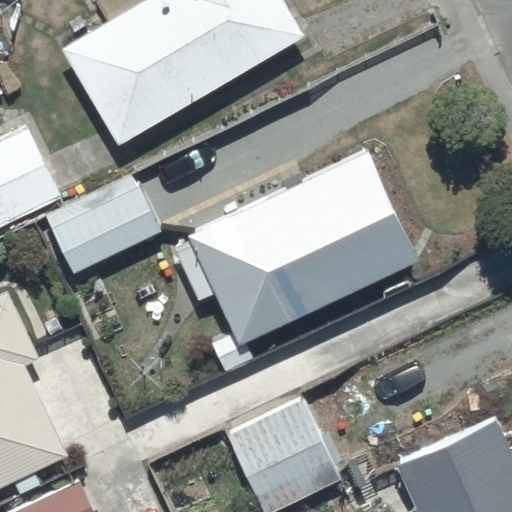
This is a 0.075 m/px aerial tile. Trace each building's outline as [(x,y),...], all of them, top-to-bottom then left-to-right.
[(92,0),(95,4),(100,1),(107,13),(61,40),(120,137),(305,24),(290,0),(92,0)] [(0,129),(0,221),(63,190),(26,116),(0,129)] [(243,338),(425,250),(370,139),(189,226),(192,232),(176,240),(201,291),(217,284),(243,338)] [(132,164),(45,208),(75,267),(162,223),(132,164)] [(0,286),(0,478),(68,446),(25,357),(42,349),(9,282),(0,286)] [(226,425),(265,508),(343,470),(303,388),(226,425)] [(388,511),(511,511),(511,436),(498,407),(396,454),(417,499),(388,511)] [(4,509),(4,511),(97,511),(78,472),(4,509)]
